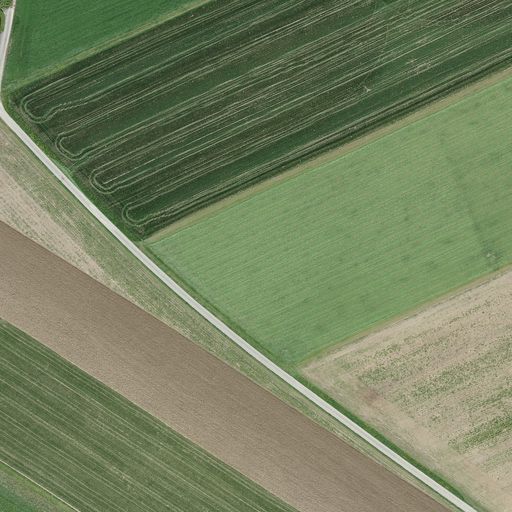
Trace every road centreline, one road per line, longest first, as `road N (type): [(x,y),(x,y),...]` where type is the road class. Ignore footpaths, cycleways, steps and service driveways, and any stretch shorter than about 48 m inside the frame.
road 1 (unclassified): [(466,511),(176,290),(59,179),(0,110)]
road 2 (track): [(204,0),(0,92)]
